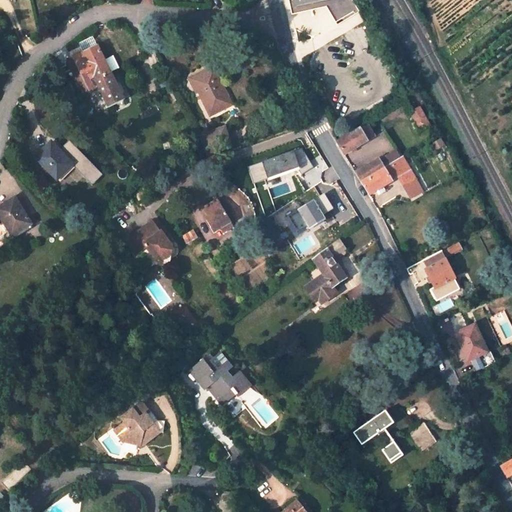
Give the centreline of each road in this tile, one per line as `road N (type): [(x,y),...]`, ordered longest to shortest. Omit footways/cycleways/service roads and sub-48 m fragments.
road 1 (tertiary): [(279,15),(316,123),(398,266),(511,501)]
road 2 (residential): [(0,136),(16,82),(93,15),(279,15)]
